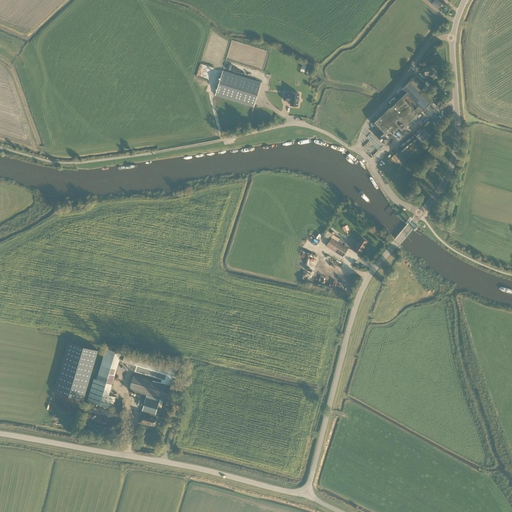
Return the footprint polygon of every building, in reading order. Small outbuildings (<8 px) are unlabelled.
[(442,4),(437,0),(429,0),(433,2),(432,4),(438,9),(442,4)] [(430,75),(430,76),(438,75),(437,66),(429,66),(429,67),(424,68),(425,76),(430,75)] [(215,95),(253,107),(261,82),(223,71),(215,95)] [(388,145),(394,140),(389,135),(387,137),(385,136),(390,131),(393,134),(398,129),(401,132),(418,116),(419,117),(422,115),(420,113),(423,110),(435,98),(426,89),(428,87),(425,84),(425,83),(417,75),(415,77),(414,77),(409,81),(410,81),(402,88),(405,91),(390,106),(390,105),(372,122),(378,129),(375,132),(378,134),(377,137),(383,143),(385,143),(388,145)] [(299,102),(299,99),(299,98),(299,94),(292,93),(292,94),(285,93),(284,100),(291,101),(290,105),(298,106),(298,102),(299,102)] [(417,136),(422,141),(430,134),(424,129),(417,136)] [(408,159),(409,157),(401,149),(400,150),(395,155),(403,163),(408,159)] [(326,246),(343,257),(349,248),(332,238),(326,246)] [(353,250),(360,255),(365,247),(364,246),(367,242),(362,238),(359,243),(358,242),(353,250)] [(112,369),(114,364),(118,365),(120,358),(123,359),(123,361),(133,364),(135,355),(122,351),(121,352),(106,348),(101,366),(112,369)] [(150,415),(142,413),(139,423),(148,425),(148,424),(154,426),(157,416),(154,415),(154,414),(155,415),(156,413),(159,414),(161,408),(157,407),(159,401),(160,399),(167,401),(165,406),(168,407),(170,402),(171,402),(175,387),(134,374),(129,389),(158,398),(157,401),(146,397),(142,411),(150,413),(150,415)]
